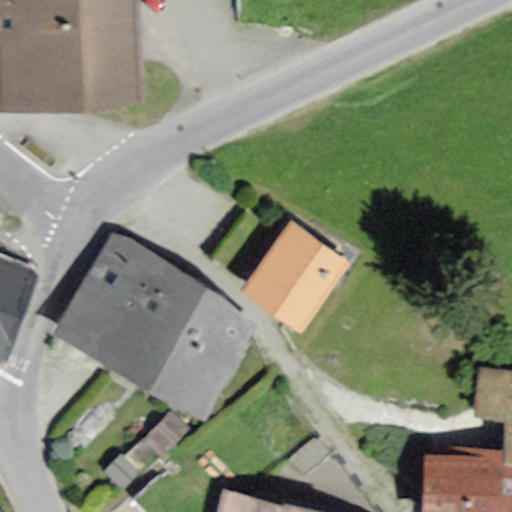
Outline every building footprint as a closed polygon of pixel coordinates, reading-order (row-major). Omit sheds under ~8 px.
[(140,0),(0,0),(0,103),(146,96),(140,0)] [(357,265),(291,221),(248,286),(314,330),(357,265)] [(60,340),(203,426),(260,331),(117,245),(60,340)] [(33,278),(0,264),(0,351),(4,353),(33,278)] [(511,511),(511,456),(422,456),(422,511),(511,511)]
